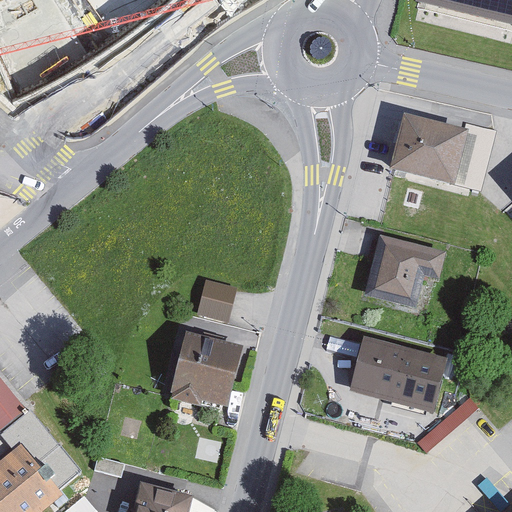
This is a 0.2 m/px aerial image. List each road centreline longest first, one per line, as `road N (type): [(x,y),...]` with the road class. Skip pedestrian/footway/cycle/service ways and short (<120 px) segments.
road 1 (secondary): [(247,511),(325,172),(319,91)]
road 2 (residential): [(278,54),(216,76),(78,175),(0,245)]
road 3 (unclassified): [(511,95),(359,61)]
